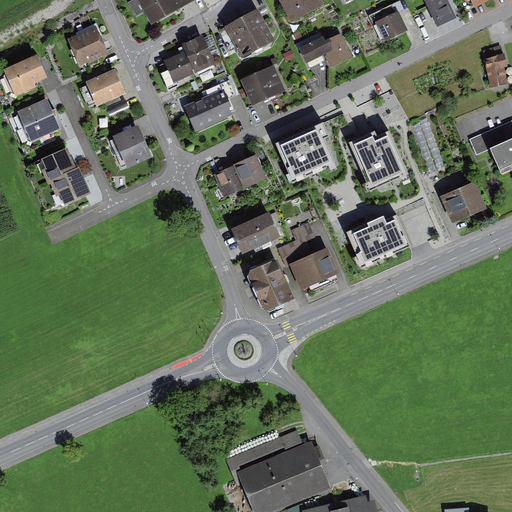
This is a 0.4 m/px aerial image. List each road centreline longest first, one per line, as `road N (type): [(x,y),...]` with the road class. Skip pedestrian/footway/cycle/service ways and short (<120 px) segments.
road 1 (residential): [(179,170),(511,8)]
road 2 (secondary): [(221,362),(0,457)]
road 3 (secondary): [(511,231),(303,324)]
road 4 (unclassified): [(395,511),(292,383),(264,366)]
road 5 (residential): [(239,324),(179,170)]
road 6 (residential): [(56,231),(179,170)]
road 7 (residential): [(179,170),(132,53)]
